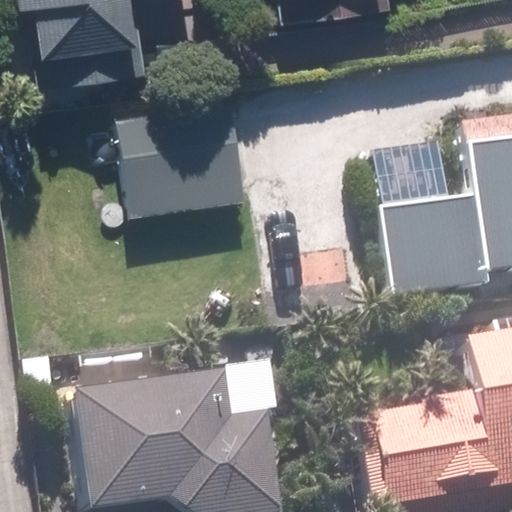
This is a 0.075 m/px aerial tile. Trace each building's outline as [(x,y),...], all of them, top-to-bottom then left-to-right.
[(139,0),(24,0),(25,5),(31,6),(41,89),(149,76),(139,0)] [(388,0),(283,0),(286,25),(390,13),(388,0)] [(232,102),(118,118),(133,216),(246,200),(232,102)] [(511,150),(472,155),(478,201),(383,215),(395,304),(490,290),(489,280),(511,276),(511,150)] [(511,511),(511,319),(487,323),(490,345),(460,349),(469,401),(409,409),(410,416),(347,426),(359,511),(511,511)] [(53,363),(27,364),(29,407),(55,406),(53,363)] [(284,511),(272,420),(282,418),(276,372),(82,400),(87,430),(98,511),(164,511),(171,511),(172,511),(284,511)]
